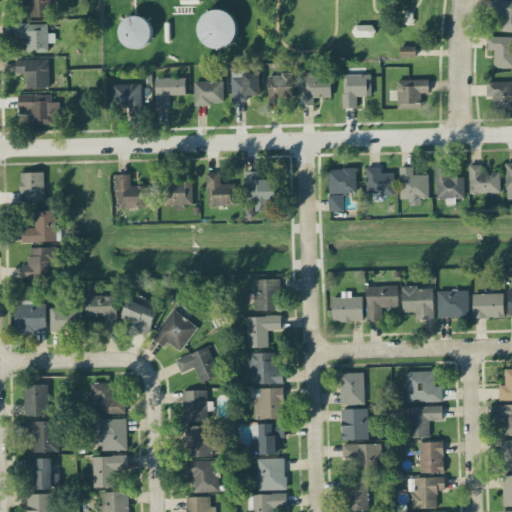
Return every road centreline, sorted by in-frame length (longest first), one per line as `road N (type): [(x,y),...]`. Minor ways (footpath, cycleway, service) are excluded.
road 1 (residential): [(0,147),(511,130)]
road 2 (residential): [(317,511),(304,140)]
road 3 (residential): [(0,361),(142,361),(154,377),(159,511)]
road 4 (residential): [(312,353),(511,348)]
road 5 (residential): [(475,511),(470,349)]
road 6 (residential): [(462,132),(466,0)]
